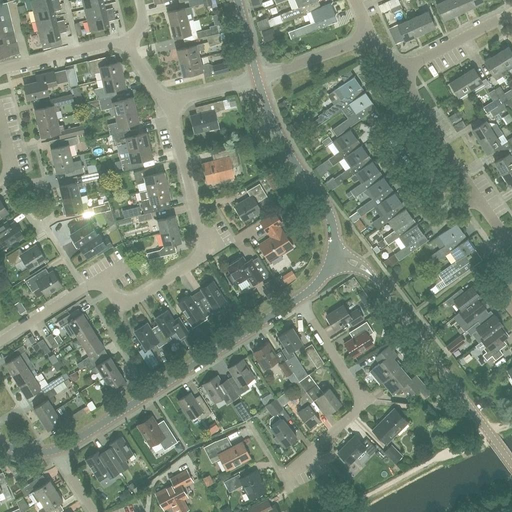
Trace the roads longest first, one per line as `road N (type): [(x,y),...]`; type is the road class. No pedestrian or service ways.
road 1 (tertiary): [(56,451),(298,298)]
road 2 (unclassified): [(511,464),(374,278),(333,255)]
road 3 (residential): [(120,298),(141,296),(203,248),(167,104)]
road 4 (residential): [(283,476),(354,413),(357,399),(298,298)]
road 5 (residential): [(474,197),(436,221),(393,171),(373,133),(414,101)]
road 6 (tertiary): [(333,255),(330,216),(275,130),(256,79)]
road 7 (residential): [(0,341),(82,288),(95,284),(120,298)]
road 8 (residential): [(0,69),(112,43),(125,47)]
road 9 (residential): [(403,69),(511,12)]
road 10 (residential): [(256,79),(369,37)]
